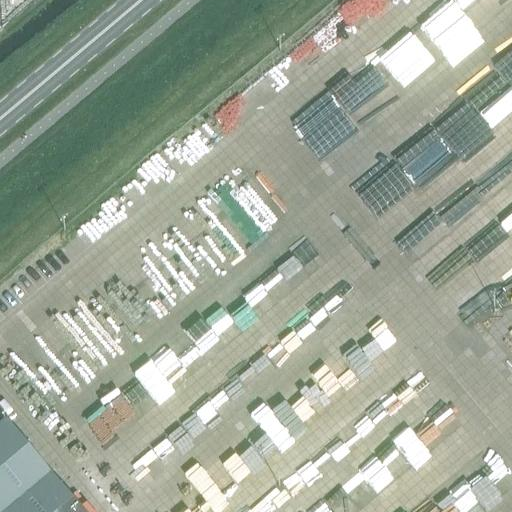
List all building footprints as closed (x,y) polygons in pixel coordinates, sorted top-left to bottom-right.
[(434,0),(324,81),(358,126),(428,75),(429,76),(468,48),(461,39),(494,15),(482,0),(434,0)] [(511,37),(482,61),(505,89),(511,83),(511,37)] [(473,118),(438,145),(453,164),(488,137),(473,118)] [(364,419),(380,409),(371,394),(354,404),(364,419)] [(0,511),(82,511),(8,422),(0,428),(0,511)] [(490,511),(511,481),(511,475),(508,470),(486,487),(469,465),(446,482),(421,475),(417,459),(428,443),(406,436),(343,485),(341,492),(315,511),(490,511)] [(234,444),(138,511),(196,511),(211,501),(201,486),(243,456),(234,444)] [(474,464),(483,483),(502,473),(492,455),(474,464)] [(263,481),(257,496),(269,500),(275,486),(263,481)]
